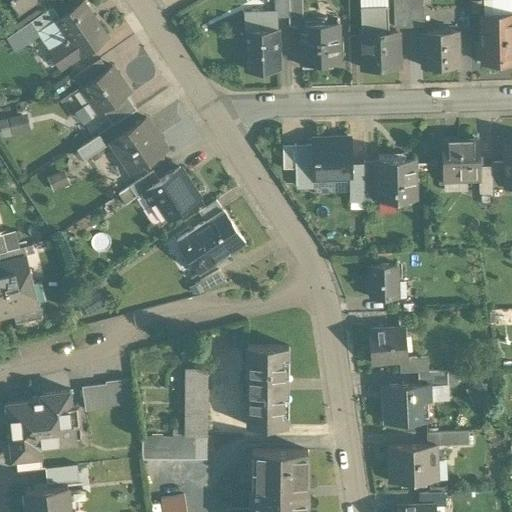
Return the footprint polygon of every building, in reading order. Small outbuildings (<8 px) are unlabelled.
[(38,0),(10,0),(21,14),(39,1),(38,0)] [(275,0),(276,17),(289,17),(287,0),(275,0)] [(301,0),(287,0),(289,17),(289,26),(300,26),(300,25),(302,25),(301,0)] [(59,17),(56,20),(68,38),(64,41),(65,42),(50,52),(62,70),(108,38),(83,1),(59,17)] [(424,5),(409,6),(410,28),(424,27),(424,5)] [(409,6),(395,6),(396,29),(410,28),(409,6)] [(52,7),(7,38),(16,52),(41,35),(39,31),(56,20),(59,17),(52,7)] [(511,14),(480,16),(482,65),(511,64),(511,14)] [(244,18),(245,30),(275,29),(276,29),(276,17),(244,18)] [(302,25),(300,25),(300,26),(302,67),(319,67),(319,63),(338,62),(337,24),(302,25)] [(276,29),(275,29),(245,30),(246,71),(278,70),(276,29)] [(397,32),(361,34),(363,69),(399,68),(397,32)] [(457,32),(428,34),(429,49),(422,50),(423,68),(459,66),(457,32)] [(93,64),(74,77),(81,87),(100,74),(93,64)] [(81,87),(80,88),(90,103),(94,100),(103,112),(125,96),(130,93),(111,66),(100,74),(81,87)] [(125,96),(103,112),(112,125),(135,110),(125,96)] [(94,100),(90,103),(85,106),(93,119),(103,112),(94,100)] [(23,113),(0,117),(0,133),(0,135),(27,129),(23,113)] [(146,119),(112,142),(131,170),(165,148),(146,119)] [(99,138),(75,153),(81,163),(90,157),(105,148),(99,138)] [(350,140),(312,141),(312,145),(313,179),(350,178),(351,178),(351,165),(350,140)] [(478,141),(443,141),(443,182),(477,181),(477,177),(477,176),(478,176),(478,168),(478,141)] [(312,145),(294,146),(295,186),(313,185),(313,179),(312,145)] [(395,155),(379,155),(379,161),(377,161),(378,201),(416,200),(415,160),(395,161),(395,155)] [(90,157),(81,163),(90,175),(98,169),(90,157)] [(377,161),(362,162),(363,164),(364,202),(378,201),(377,161)] [(505,185),(505,163),(491,163),(491,167),(492,186),(505,185)] [(363,164),(351,165),(351,178),(350,178),(351,203),(364,203),(364,202),(363,164)] [(491,167),(478,168),(478,176),(477,176),(477,177),(477,181),(477,196),(492,195),(492,186),(491,167)] [(159,181),(144,192),(152,204),(156,202),(167,217),(162,220),(163,221),(199,197),(180,168),(159,181)] [(152,170),(128,186),(136,197),(144,192),(159,181),(152,170)] [(215,200),(198,212),(205,222),(222,210),(215,200)] [(222,210),(205,222),(177,240),(199,273),(244,243),(222,210)] [(13,232),(0,235),(0,253),(18,248),(13,232)] [(465,239),(442,239),(442,250),(466,249),(465,239)] [(18,248),(0,253),(0,266),(25,260),(26,260),(23,247),(18,248)] [(21,262),(25,261),(25,260),(0,266),(0,290),(31,282),(25,281),(21,262)] [(397,284),(397,265),(370,266),(370,299),(393,299),(393,284),(397,284)] [(218,270),(194,284),(200,294),(224,281),(218,270)] [(0,315),(12,312),(37,306),(31,304),(27,284),(31,284),(31,282),(0,290),(0,315)] [(97,297),(79,305),(84,316),(102,308),(97,297)] [(40,318),(37,306),(12,312),(15,324),(40,318)] [(404,327),(368,330),(371,362),(399,360),(407,359),(407,358),(404,327)] [(282,346),(246,346),(245,426),(282,426),(282,393),(286,393),(286,380),(282,380),(282,346)] [(427,358),(407,358),(407,359),(399,360),(399,372),(417,372),(427,372),(427,358)] [(206,368),(184,368),(183,436),(206,437),(206,368)] [(427,372),(417,372),(418,384),(427,384),(427,386),(447,385),(447,371),(427,372)] [(130,379),(105,384),(105,382),(81,387),(85,411),(110,406),(110,408),(134,403),(130,379)] [(418,384),(383,385),(385,423),(422,421),(421,402),(427,402),(427,386),(427,384),(418,384)] [(69,390),(40,394),(40,399),(5,403),(11,458),(15,458),(40,455),(39,449),(45,449),(43,438),(74,435),(72,424),(78,423),(77,415),(72,416),(69,390)] [(470,431),(441,431),(442,449),(470,448),(470,431)] [(183,436),(141,436),(141,453),(142,459),(206,459),(206,437),(183,436)] [(437,449),(385,451),(386,483),(438,482),(437,449)] [(304,511),(305,452),(257,451),(257,488),(251,488),(250,511),(304,511)] [(40,455),(15,458),(16,471),(42,468),(40,455)] [(76,465),(45,468),(46,482),(78,479),(76,465)] [(69,511),(66,486),(24,490),(26,511),(69,511)] [(442,492),(418,493),(419,505),(435,504),(443,504),(442,492)] [(162,511),(185,511),(183,495),(160,499),(162,511)]
